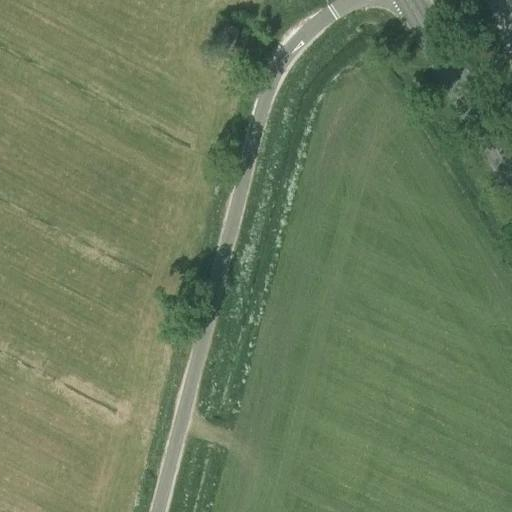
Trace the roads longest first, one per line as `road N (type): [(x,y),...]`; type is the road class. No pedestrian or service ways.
road 1 (unclassified): [(159,511),(275,68),(322,18),(352,0)]
road 2 (primary): [(511,166),(408,0)]
